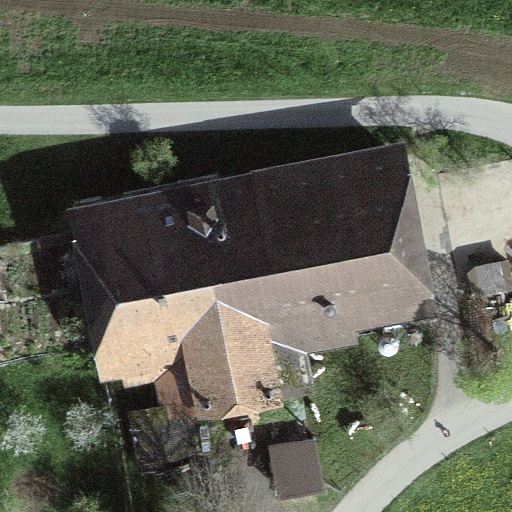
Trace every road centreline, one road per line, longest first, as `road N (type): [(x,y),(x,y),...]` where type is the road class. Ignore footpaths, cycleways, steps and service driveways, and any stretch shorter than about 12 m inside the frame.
road 1 (unclassified): [(0,113),(411,108),(511,122)]
road 2 (unclassified): [(511,400),(428,448),(362,511)]
